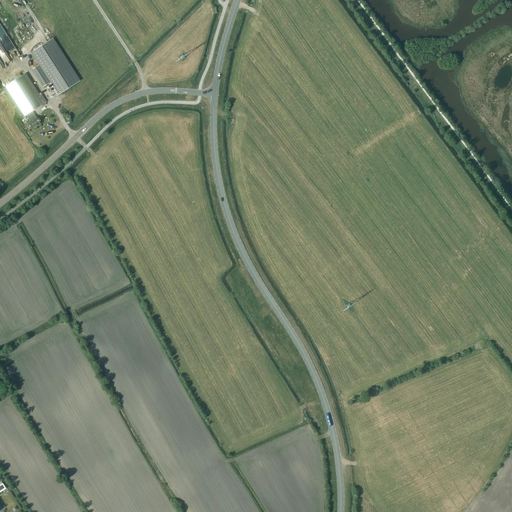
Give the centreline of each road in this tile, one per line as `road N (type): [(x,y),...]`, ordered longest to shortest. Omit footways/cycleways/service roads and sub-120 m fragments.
road 1 (tertiary): [(214,94),(227,212),(320,390),(339,462),(341,511)]
road 2 (unclassified): [(214,94),(126,97),(0,203)]
